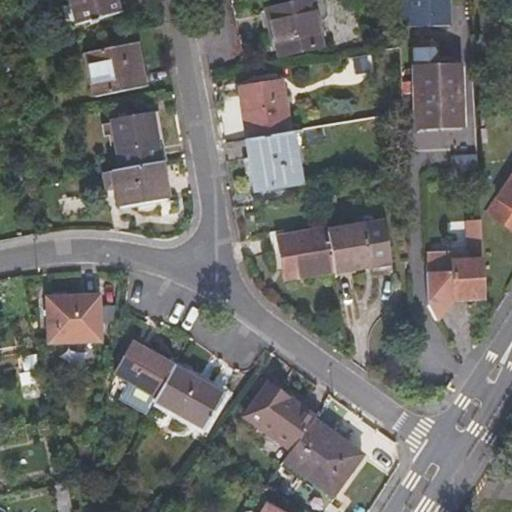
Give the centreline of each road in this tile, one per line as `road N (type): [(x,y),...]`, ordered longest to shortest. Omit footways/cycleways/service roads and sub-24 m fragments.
road 1 (residential): [(173,0),(225,292)]
road 2 (residential): [(225,292),(439,450)]
road 3 (residential): [(0,262),(100,251),(136,256),(225,292)]
road 4 (residential): [(439,450),(511,337)]
